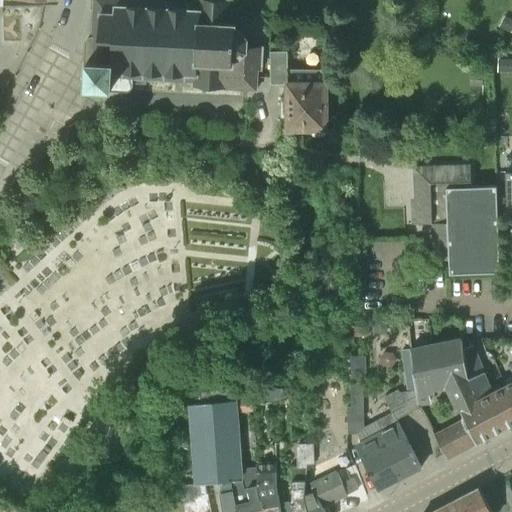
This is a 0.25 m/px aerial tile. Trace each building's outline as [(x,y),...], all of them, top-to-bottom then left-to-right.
[(259,72),(261,46),(246,45),(247,38),(237,31),(237,25),(233,25),(234,2),(167,0),(93,0),(91,36),(84,43),(82,62),(87,67),(85,86),(104,86),(108,91),(124,92),(131,85),(132,83),(143,84),(144,79),(181,82),(180,87),(255,92),(256,72),(259,72)] [(288,69),(287,52),(270,52),(271,84),(288,85),(288,98),(282,98),(282,118),(288,118),(288,131),(310,130),(315,135),(324,135),(327,132),(329,132),(329,81),(327,81),(327,69),(288,69)] [(472,187),(471,164),(414,166),(415,208),(411,208),(412,224),(432,224),(432,261),(449,258),(450,263),(451,263),(451,274),(500,272),(497,186),(472,187)] [(378,336),(392,335),(392,324),(378,324),(378,336)] [(359,339),(374,338),(374,329),(359,329),(359,339)] [(410,348),(417,400),(419,403),(430,401),(428,387),(450,383),(466,417),(451,425),(463,450),(477,442),(477,441),(511,422),(511,398),(506,386),(493,392),(474,345),(465,348),(463,338),(410,348)] [(411,409),(419,403),(417,400),(410,348),(402,350),(408,391),(407,391),(409,406),(411,409)] [(353,406),(364,406),(364,385),(352,385),(353,406)] [(283,389),(253,390),(253,403),(283,401),(283,389)] [(399,392),(398,389),(384,397),(392,412),(380,419),(380,434),(402,477),(423,466),(398,419),(411,409),(409,406),(407,391),(399,392)] [(210,484),(229,481),(242,480),(242,469),(236,400),(188,404),(194,485),(210,484)] [(364,406),(353,406),(347,406),(348,434),(358,433),(362,441),(357,443),(361,449),(380,488),(402,477),(380,434),(380,419),(363,428),(364,406)] [(447,458),(463,450),(451,425),(434,434),(447,458)] [(311,511),(305,495),(306,480),(307,464),(314,464),(314,444),(299,445),(300,468),(292,468),(293,503),(284,506),(285,511),(311,511)] [(281,511),(277,487),(277,464),(258,465),(258,467),(261,498),(263,498),(264,511),(281,511)] [(261,498),(258,467),(242,469),(242,480),(229,481),(231,490),(237,511),(264,511),(263,498),(261,498)] [(314,491),(305,495),(311,511),(325,511),(323,506),(348,494),(358,489),(354,477),(343,483),(337,470),(311,483),(314,491)] [(214,511),(212,496),(210,484),(194,485),(185,486),(186,511),(214,511)] [(468,511),(491,511),(480,488),(462,498),(468,511)] [(237,511),(231,490),(220,493),(221,496),(223,511),(237,511)] [(468,511),(462,498),(439,510),(440,511),(468,511)]
